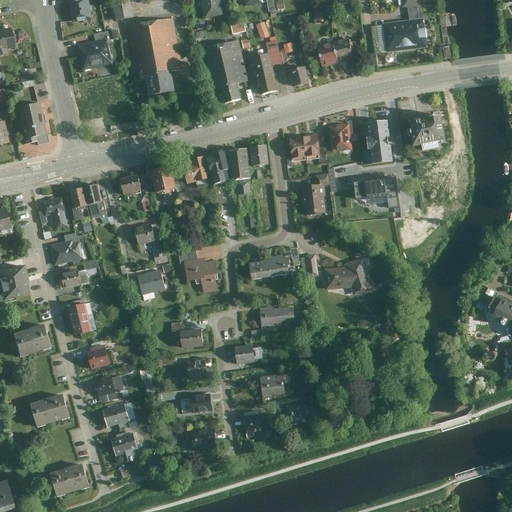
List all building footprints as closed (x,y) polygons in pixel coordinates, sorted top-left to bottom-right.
[(72,0),(69,1),(73,22),(94,19),(90,0),(72,0)] [(132,0),(121,0),(125,21),(136,20),(132,0)] [(221,0),(202,0),(205,18),(224,15),(221,0)] [(275,0),(267,0),(270,12),(277,10),(275,0)] [(314,22),(324,21),(324,10),(314,10),(314,22)] [(408,13),(409,20),(422,18),(422,11),(408,13)] [(174,18),(126,27),(134,65),(137,64),(141,82),(146,81),(149,96),(178,91),(175,72),(190,69),(189,59),(182,59),(174,18)] [(409,20),(385,23),(388,53),(430,48),(426,18),(422,18),(409,20)] [(261,39),(270,37),(266,22),(258,24),(261,39)] [(244,24),(233,26),(234,34),(246,31),(244,24)] [(0,54),(8,53),(7,49),(16,47),(11,27),(0,29),(0,54)] [(94,34),(96,41),(108,38),(111,37),(109,31),(94,34)] [(96,41),(77,45),(83,71),(114,63),(108,38),(96,41)] [(239,41),(206,49),(216,89),(219,88),(221,97),(224,96),(226,104),(241,100),(237,84),(248,81),(239,41)] [(292,42),(284,45),(286,54),(294,51),(292,42)] [(353,62),(348,42),(334,45),(339,65),(353,62)] [(319,49),(324,69),(339,65),(334,45),(319,49)] [(278,91),(269,54),(248,59),(253,78),(258,77),(263,95),(278,91)] [(306,67),(290,71),(292,80),(294,79),(295,87),(310,84),(306,67)] [(119,90),(128,85),(123,77),(115,82),(119,90)] [(22,83),(23,89),(34,86),(33,80),(22,83)] [(114,123),(132,119),(127,93),(109,97),(114,123)] [(40,103),(16,108),(24,145),(36,142),(35,137),(47,134),(40,103)] [(410,129),(406,130),(408,138),(412,137),(413,147),(422,145),(423,151),(438,148),(437,142),(445,141),(440,116),(434,117),(434,118),(426,119),(427,120),(409,122),(410,129)] [(5,121),(0,121),(0,144),(9,142),(5,121)] [(351,126),(349,126),(350,135),(359,134),(357,121),(350,121),(351,126)] [(370,138),(367,139),(369,150),(369,151),(371,150),(373,163),(373,165),(393,162),(391,146),(389,146),(388,138),(390,138),(388,121),(368,124),(368,126),(370,138)] [(349,126),(331,128),(334,151),(352,149),(350,135),(349,126)] [(318,135),(304,136),(307,157),(320,156),(319,148),(318,135)] [(307,157),(304,136),(290,138),(292,159),(307,157)] [(327,148),(319,148),(320,156),(321,163),(328,162),(327,148)] [(264,151),(241,154),(247,204),(270,201),(264,151)] [(216,157),(208,159),(215,186),(229,182),(226,171),(229,170),(227,163),(225,153),(216,156),(216,157)] [(194,162),(184,165),(189,184),(196,182),(198,187),(206,185),(207,185),(207,184),(207,183),(206,180),(209,179),(204,159),(193,162),(194,162)] [(451,162),(431,161),(431,181),(449,182),(448,206),(467,207),(469,170),(460,170),(460,177),(450,176),(451,162)] [(171,167),(152,172),(154,182),(157,193),(176,189),(171,167)] [(316,176),(318,186),(326,185),(326,186),(331,185),(330,174),(316,176)] [(139,175),(121,179),(124,195),(142,191),(139,175)] [(387,178),(364,181),(364,183),(366,199),(366,200),(367,199),(378,198),(379,204),(389,203),(390,209),(400,207),(397,178),(387,180),(387,178)] [(364,183),(355,184),(357,200),(366,199),(364,183)] [(99,185),(85,188),(89,206),(98,203),(100,215),(107,213),(104,202),(103,202),(99,185)] [(318,186),(303,187),(307,216),(330,213),(326,186),(326,185),(318,186)] [(89,206),(85,188),(71,191),(75,208),(73,209),(76,222),(84,220),(81,208),(89,206)] [(63,197),(42,202),(46,217),(53,215),(57,229),(69,227),(65,212),(66,212),(63,197)] [(6,209),(0,210),(0,236),(3,236),(2,232),(11,229),(6,209)] [(247,228),(257,228),(256,217),(246,218),(247,228)] [(153,225),(135,229),(139,246),(157,241),(153,225)] [(65,236),(66,242),(73,241),(74,243),(80,242),(79,237),(77,236),(76,234),(65,236)] [(66,242),(51,246),(55,267),(84,260),(80,242),(74,243),(73,241),(66,242)] [(185,262),(199,260),(197,247),(182,250),(184,256),(180,257),(182,265),(186,264),(185,262)] [(155,249),(156,263),(165,262),(163,248),(155,249)] [(296,265),(303,264),(301,249),(294,250),(296,265)] [(317,255),(308,256),(311,278),(320,277),(317,255)] [(271,261),(251,264),(253,281),(293,275),(292,266),(293,266),(292,258),(284,259),(284,256),(271,258),(271,261)] [(199,260),(185,262),(186,264),(190,281),(203,279),(205,294),(219,292),(218,281),(221,280),(217,262),(208,264),(206,258),(199,260)] [(346,267),(326,270),(328,291),(353,289),(356,297),(376,290),(366,258),(345,265),(346,267)] [(97,261),(84,265),(85,271),(99,267),(97,261)] [(26,266),(0,271),(0,288),(3,302),(32,295),(26,266)] [(79,271),(62,275),(63,281),(60,282),(62,290),(65,289),(65,290),(82,286),(79,271)] [(162,271),(139,277),(144,296),(167,290),(162,271)] [(511,304),(504,300),(503,301),(497,297),(489,310),(495,314),(493,318),(508,326),(511,337),(511,304)] [(85,298),(74,301),(75,306),(87,303),(85,298)] [(69,307),(72,322),(90,318),(87,303),(69,307)] [(275,308),(262,309),(263,327),(287,325),(288,327),(297,326),(295,308),(275,309),(275,308)] [(90,318),(72,322),(76,335),(93,331),(90,318)] [(181,333),(185,332),(184,323),(172,324),(173,336),(182,335),(181,333)] [(46,325),(13,335),(20,359),(53,349),(46,325)] [(185,332),(181,333),(182,335),(184,350),(205,347),(203,330),(185,332)] [(264,330),(252,331),(253,339),(264,338),(264,330)] [(93,332),(82,335),(83,340),(94,338),(93,332)] [(511,340),(496,345),(498,352),(511,348),(511,340)] [(110,365),(105,346),(93,349),(94,353),(89,354),(93,370),(110,365)] [(254,347),(236,349),(238,366),(256,364),(254,347)] [(177,358),(163,360),(164,366),(177,365),(177,358)] [(208,361),(189,363),(190,367),(187,368),(188,376),(191,375),(192,380),(210,378),(208,361)] [(285,376),(261,379),(264,398),(288,395),(285,376)] [(121,377),(97,384),(102,404),(112,402),(110,395),(125,391),(121,377)] [(63,396),(32,406),(39,429),(70,419),(63,396)] [(212,396),(191,398),(193,414),(213,412),(212,396)] [(126,405),(103,411),(109,429),(118,426),(129,423),(131,422),(126,405)] [(310,406),(289,407),(290,425),(311,424),(312,433),(322,431),(320,421),(320,408),(310,408),(310,406)] [(268,415),(244,418),(247,439),(255,438),(255,434),(270,432),(268,415)] [(129,423),(118,426),(120,431),(131,428),(129,423)] [(216,430),(193,432),(195,453),(218,450),(216,430)] [(134,434),(112,440),(118,458),(126,456),(129,464),(142,460),(134,434)] [(84,466),(51,475),(59,499),(91,489),(84,466)] [(137,467),(121,471),(124,479),(139,475),(137,467)] [(0,511),(14,511),(6,483),(0,484),(0,511)]
